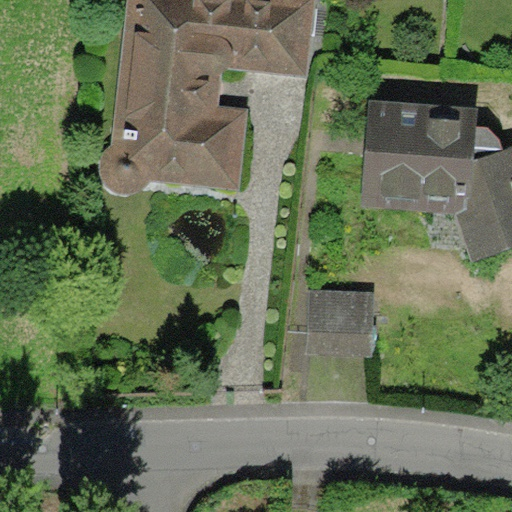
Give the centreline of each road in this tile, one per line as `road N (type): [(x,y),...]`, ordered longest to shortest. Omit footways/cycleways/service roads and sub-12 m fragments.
road 1 (residential): [(511,452),(131,447)]
road 2 (residential): [(131,447),(0,450)]
